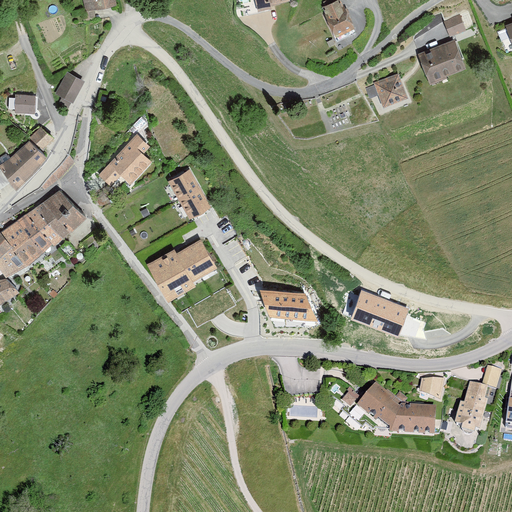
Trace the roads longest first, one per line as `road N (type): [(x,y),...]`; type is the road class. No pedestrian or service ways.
road 1 (unclassified): [(120,33),(168,66),(274,214),(333,263),(386,291),(511,325)]
road 2 (unclassified): [(120,33),(154,25),(179,33),(230,74),(290,99),(346,80),(444,0)]
road 3 (tertiary): [(212,364),(281,345),(433,368),(461,364),(511,336)]
road 4 (unclassified): [(0,217),(73,183),(212,364)]
road 5 (unclassified): [(0,210),(60,153),(82,91),(120,33)]
road 6 (tertiary): [(143,511),(162,424),(184,388),(212,364)]
road 7 (unclassified): [(254,511),(233,463),(212,364)]
